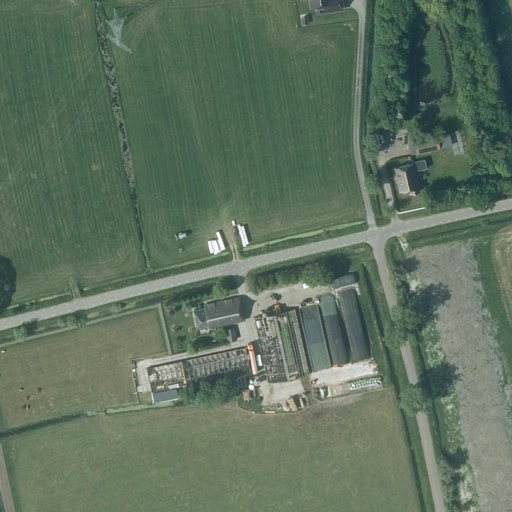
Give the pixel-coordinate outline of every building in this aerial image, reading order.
[(308,0),(310,8),(316,7),(317,13),(343,9),(341,0),(308,0)] [(414,163),(393,168),(395,175),(396,175),(398,181),(400,189),(400,191),(408,189),(409,193),(419,191),(415,172),(416,172),(415,171),(427,168),(424,159),(413,161),(414,163)] [(208,326),(208,327),(243,320),(239,298),(203,306),(204,308),(193,311),(197,328),(208,326)] [(254,318),(267,383),(308,375),(294,309),(254,318)] [(225,329),(227,341),(236,340),(233,327),(225,329)] [(147,369),(152,392),(175,387),(250,371),(245,348),(147,369)] [(334,364),(348,361),(347,352),(332,354),(334,364)] [(352,377),(374,375),(373,365),(351,367),(352,377)] [(175,387),(152,392),(154,401),(177,396),(175,387)]
